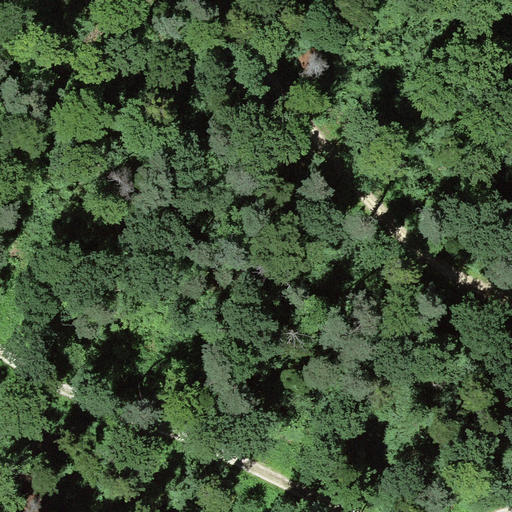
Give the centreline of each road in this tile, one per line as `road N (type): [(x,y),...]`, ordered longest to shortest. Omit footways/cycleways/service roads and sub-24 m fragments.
road 1 (track): [(511,305),(388,226),(198,0)]
road 2 (track): [(0,342),(346,511)]
